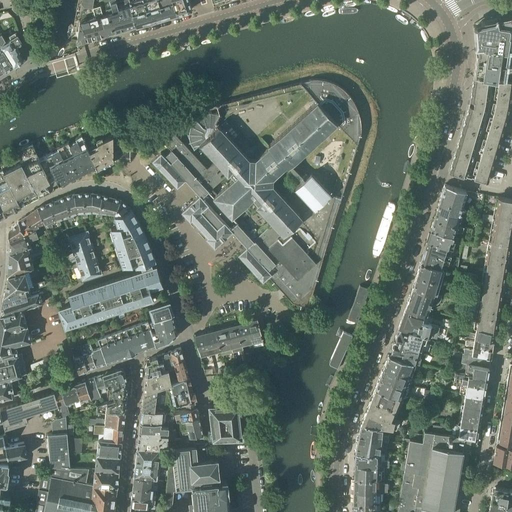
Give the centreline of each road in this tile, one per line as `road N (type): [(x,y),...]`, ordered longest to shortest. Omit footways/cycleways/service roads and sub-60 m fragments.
road 1 (tertiary): [(334,511),(343,424),(430,170)]
road 2 (residential): [(479,477),(511,291)]
road 3 (residential): [(200,23),(33,74)]
road 4 (tertiary): [(430,170),(457,61),(438,10)]
road 5 (residential): [(119,511),(136,356)]
road 6 (residential): [(204,391),(234,393),(246,403),(258,511)]
road 7 (residential): [(0,402),(136,356)]
